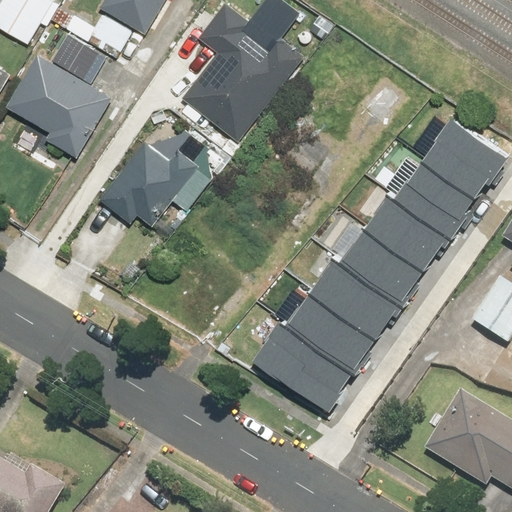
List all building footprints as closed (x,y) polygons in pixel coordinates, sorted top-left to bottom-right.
[(56,0),(5,0),(0,9),(0,22),(33,43),(46,22),(51,26),(65,5),(56,0)] [(108,0),(106,5),(151,32),(170,0),(108,0)] [(222,51),(187,96),(243,140),(310,54),(283,32),(273,45),(252,30),(258,23),(231,2),(204,36),(222,51)] [(57,58),(44,51),(13,104),(57,130),(53,138),(83,156),(119,94),(97,82),(112,56),(71,33),(57,58)] [(0,106),(20,74),(0,62),(0,106)] [(414,99),(382,70),(355,100),(388,129),(414,99)] [(317,119),(293,97),(265,127),(289,150),(317,119)] [(511,150),(461,112),(429,154),(482,193),(511,153),(511,150)] [(150,141),(105,196),(138,222),(145,214),(160,226),(208,167),(171,137),(150,141)] [(429,154),(402,192),(453,229),(482,193),(429,154)] [(258,167),(230,202),(261,226),(288,191),(258,167)] [(395,186),(371,221),(431,261),(453,229),(402,192),(395,186)] [(371,221),(347,257),(405,298),(431,261),(371,221)] [(340,252),(316,289),(381,332),(405,298),(347,257),(340,252)] [(511,283),(503,279),(477,321),(511,341),(511,283)] [(316,289),(296,319),(361,362),(381,332),(316,289)] [(289,315),(262,357),(334,403),(361,362),(296,319),(289,315)] [(511,416),(465,388),(428,449),(490,487),(496,478),(511,487),(511,416)] [(0,455),(0,511),(56,511),(72,485),(38,465),(33,474),(0,455)]
